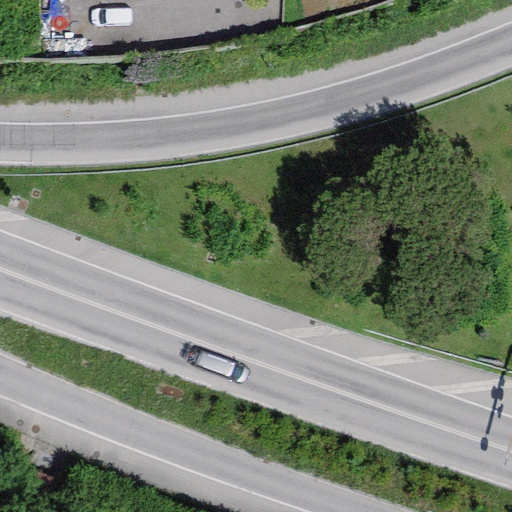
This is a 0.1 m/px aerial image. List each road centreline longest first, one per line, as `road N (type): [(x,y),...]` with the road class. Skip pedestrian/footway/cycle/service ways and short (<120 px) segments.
road 1 (primary): [(511,431),(0,241)]
road 2 (primary): [(0,293),(511,472)]
road 3 (primary): [(511,37),(403,79),(232,127),(0,137)]
road 4 (primary): [(0,377),(350,511)]
